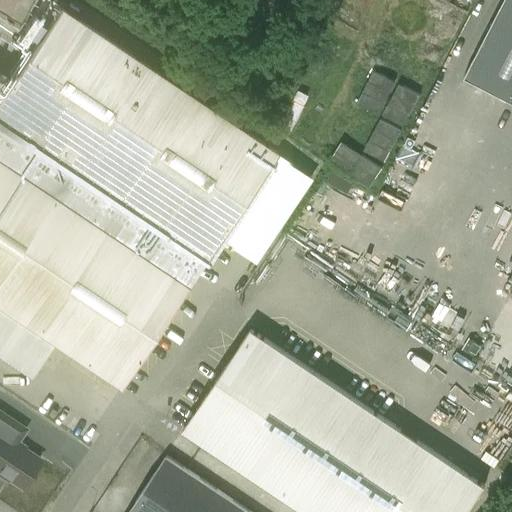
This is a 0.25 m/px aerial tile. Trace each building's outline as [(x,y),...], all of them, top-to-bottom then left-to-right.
[(511,0),(504,0),(465,77),(511,100),(511,0)] [(0,198),(17,174),(184,287),(275,153),(58,6),(0,91),(0,198)] [(374,69),(359,99),(382,109),(364,149),(387,160),(420,90),(374,69)] [(343,139),(329,158),(369,185),(383,166),(343,139)] [(0,308),(116,387),(184,287),(17,174),(0,198),(0,308)] [(251,329),(183,430),(307,511),(465,511),(484,484),(251,329)] [(0,473),(8,479),(9,477),(22,486),(40,459),(16,443),(26,428),(0,410),(0,473)] [(128,511),(251,511),(166,455),(128,511)]
